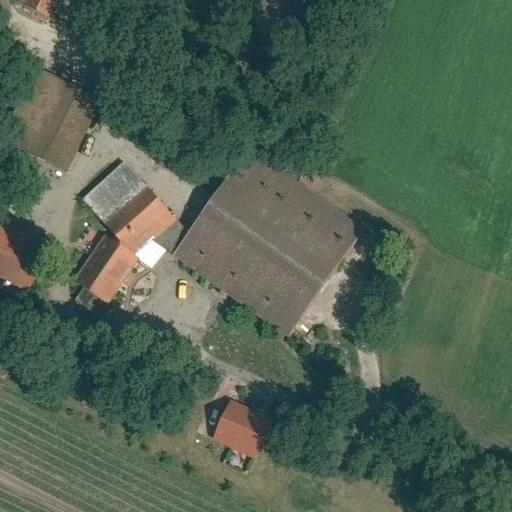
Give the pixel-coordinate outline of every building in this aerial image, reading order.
[(19,0),(17,5),(28,11),(33,0),(19,0)] [(37,0),(33,14),(54,22),(61,0),(37,0)] [(0,136),(0,139),(65,171),(100,100),(42,72),(30,98),(21,94),(0,136)] [(361,233),(254,158),(180,262),(286,338),(361,233)] [(151,191),(112,228),(138,256),(177,220),(151,191)] [(0,278),(33,289),(50,241),(0,224),(0,278)] [(111,307),(142,260),(109,239),(78,285),(111,307)] [(229,397),(206,434),(245,458),(268,421),(229,397)]
